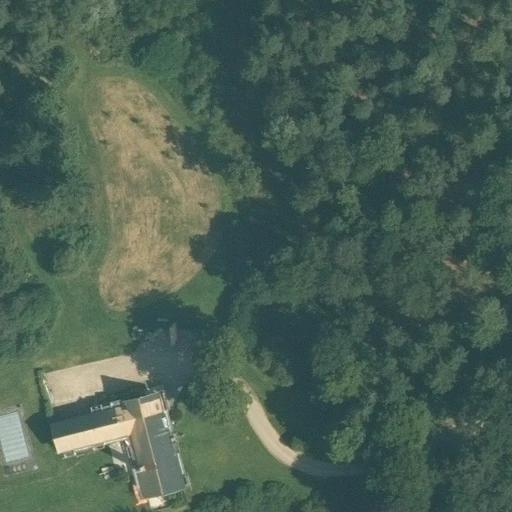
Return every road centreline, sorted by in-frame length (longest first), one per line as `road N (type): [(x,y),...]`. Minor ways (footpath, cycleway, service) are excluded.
road 1 (unknown): [(43,401),(203,363),(263,443),(328,468),(457,474)]
road 2 (track): [(449,511),(467,436),(511,362)]
